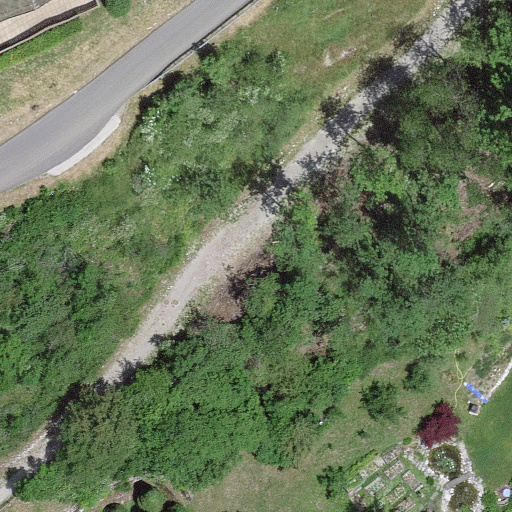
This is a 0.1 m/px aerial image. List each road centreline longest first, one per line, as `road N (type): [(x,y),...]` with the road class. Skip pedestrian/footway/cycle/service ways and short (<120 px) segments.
road 1 (track): [(0,486),(129,369),(223,236),(463,0)]
road 2 (unclassified): [(0,165),(225,0)]
